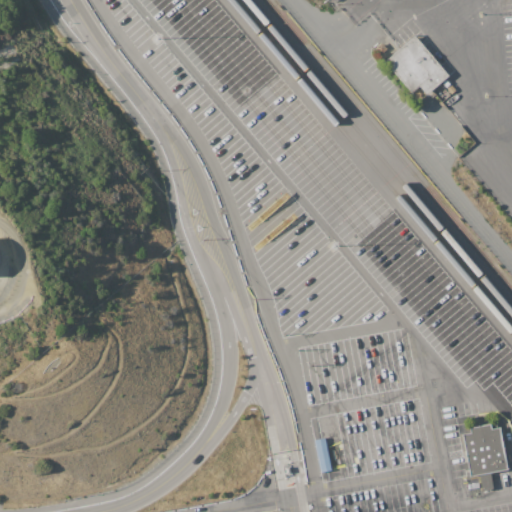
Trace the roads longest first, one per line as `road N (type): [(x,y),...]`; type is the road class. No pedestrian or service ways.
road 1 (tertiary): [(262,359),(199,177),(159,125),(230,337),(232,368),(213,436)]
road 2 (tertiary): [(69,0),(159,125)]
road 3 (tertiary): [(213,436),(152,493),(106,511)]
